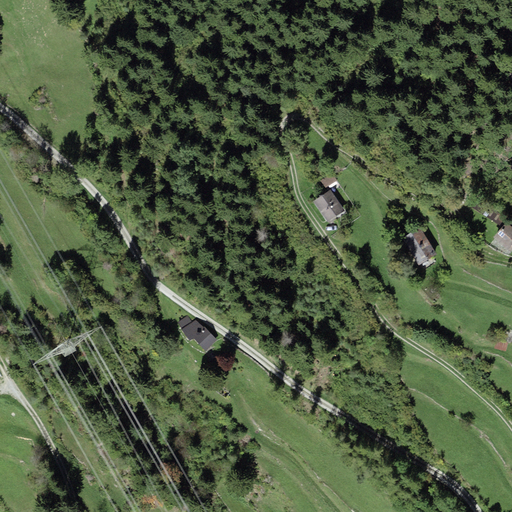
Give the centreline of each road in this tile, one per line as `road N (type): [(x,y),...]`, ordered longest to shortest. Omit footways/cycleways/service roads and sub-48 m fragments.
road 1 (track): [(0,108),(40,131),(109,203),(151,281),(455,484),(479,511)]
road 2 (track): [(511,427),(472,383),(382,318),(303,203),(282,127),(293,116),(306,118),(362,162),(488,225)]
road 3 (track): [(76,511),(62,462),(0,357)]
